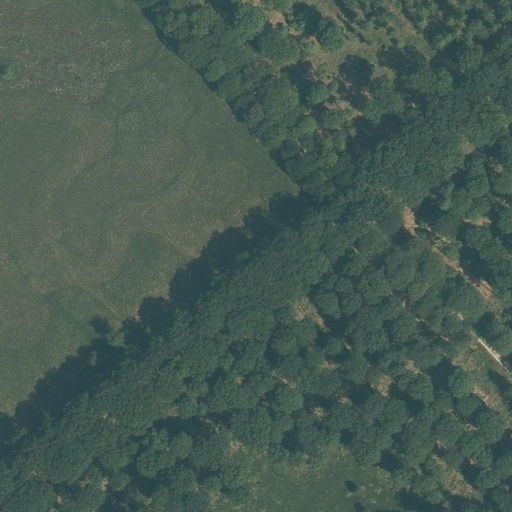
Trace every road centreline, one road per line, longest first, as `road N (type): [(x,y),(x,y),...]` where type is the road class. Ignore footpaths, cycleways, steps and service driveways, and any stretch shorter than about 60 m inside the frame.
road 1 (track): [(0,509),(511,81)]
road 2 (track): [(164,0),(511,372)]
